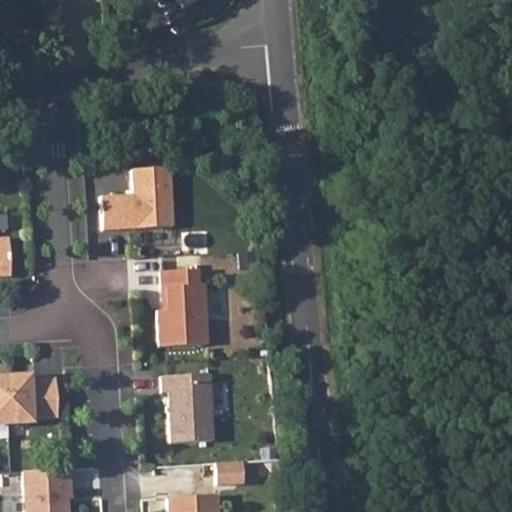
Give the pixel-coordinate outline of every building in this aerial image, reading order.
[(169,171),(131,173),(132,198),(99,200),(101,233),(120,232),(120,227),(132,226),(132,232),(172,229),(169,171)] [(0,279),(9,279),(7,242),(0,241),(0,279)] [(196,273),(158,275),(159,292),(164,292),(166,314),(160,314),(155,314),(157,350),(207,348),(204,288),(197,288),(196,273)] [(166,396),(169,447),(212,444),(208,377),(159,380),(160,396),(166,396)] [(27,379),(4,380),(6,426),(29,425),(29,421),(56,420),(54,387),(34,389),(27,382),(27,379)] [(211,462),(212,486),(241,485),(240,461),(211,462)] [(70,496),(69,473),(21,475),(23,511),(67,511),(66,496),(70,496)] [(216,511),(216,498),(166,501),(166,511),(216,511)]
